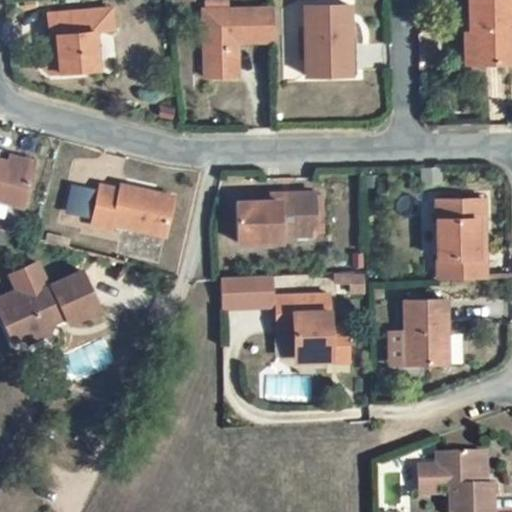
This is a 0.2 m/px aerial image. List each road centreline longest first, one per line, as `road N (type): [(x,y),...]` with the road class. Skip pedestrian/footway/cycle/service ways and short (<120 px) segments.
road 1 (residential): [(76,511),(190,270),(214,154)]
road 2 (residential): [(214,154),(158,150),(0,104)]
road 3 (residential): [(408,153),(214,154)]
road 4 (residential): [(400,0),(408,153)]
road 5 (residential): [(511,376),(443,407),(381,411)]
